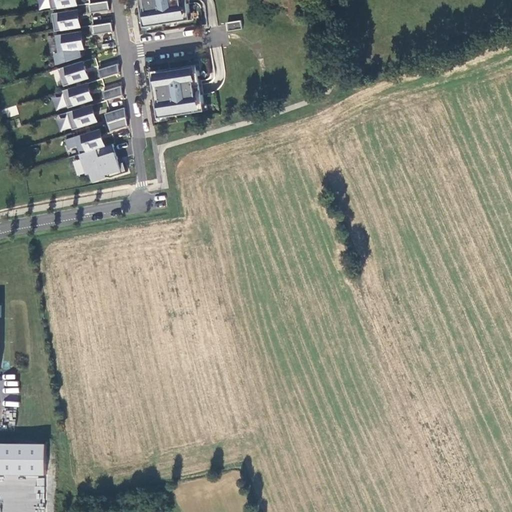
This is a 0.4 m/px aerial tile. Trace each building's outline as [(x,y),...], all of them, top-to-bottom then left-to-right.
[(77,0),(51,0),(53,9),(78,5),(77,0)] [(109,0),(107,0),(90,3),(92,12),(111,9),(109,0)] [(189,0),(141,0),(145,27),(193,19),(189,0)] [(79,9),(54,13),(57,30),(82,26),(79,9)] [(242,20),(228,22),(230,31),(244,29),(242,20)] [(95,34),(115,31),(113,22),(94,25),(95,34)] [(55,62),(82,54),(81,49),(85,48),(82,30),(57,34),(60,52),(54,53),(55,62)] [(84,60),(59,68),(65,85),(89,77),(84,60)] [(121,71),(119,62),(101,68),(103,77),(121,71)] [(199,64),(152,71),(160,118),(207,111),(199,64)] [(94,99),(88,81),(64,89),(69,106),(94,99)] [(123,84),(104,90),(106,99),(124,93),(123,84)] [(93,103),(68,110),(73,128),(98,120),(93,103)] [(16,106),(8,108),(9,116),(18,114),(16,106)] [(126,106),(107,111),(112,130),(129,124),(126,106)] [(81,152),(106,145),(101,127),(66,138),(69,147),(79,144),(81,152)] [(106,145),(81,152),(88,172),(91,171),(94,179),(107,175),(106,173),(110,172),(111,176),(128,170),(125,160),(117,162),(116,158),(119,157),(114,142),(106,145)] [(44,445),(0,443),(0,475),(43,477),(44,445)]
